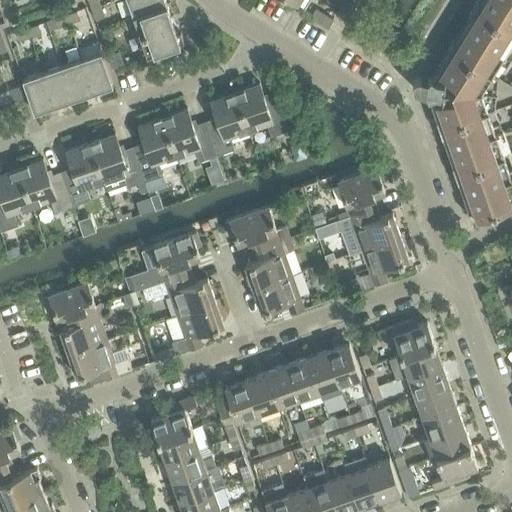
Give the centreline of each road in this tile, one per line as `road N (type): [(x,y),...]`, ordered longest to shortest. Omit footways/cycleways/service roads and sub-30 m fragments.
road 1 (residential): [(42,416),(455,270)]
road 2 (residential): [(445,242),(403,125),(266,38)]
road 3 (residential): [(0,147),(227,72)]
road 4 (residential): [(511,439),(455,270)]
